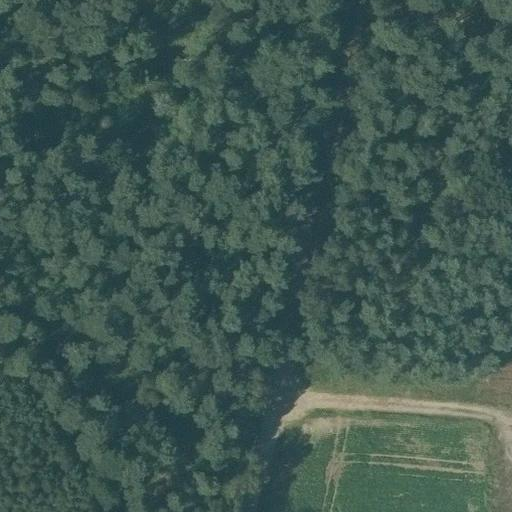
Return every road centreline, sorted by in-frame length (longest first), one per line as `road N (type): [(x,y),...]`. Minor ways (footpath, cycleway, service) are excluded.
road 1 (track): [(364,0),(248,511)]
road 2 (track): [(511,468),(262,448)]
